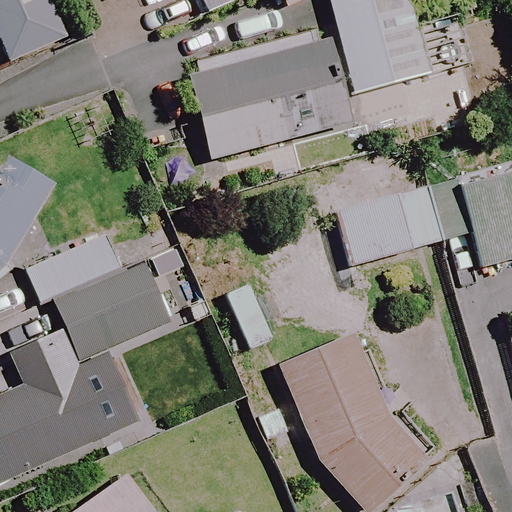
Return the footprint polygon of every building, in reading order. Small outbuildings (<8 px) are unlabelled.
[(62,44),(43,0),(0,0),(0,49),(8,67),(62,44)] [(108,0),(111,5),(122,0),(191,0),(198,15),(236,0),(108,0)] [(422,78),(400,0),(322,0),(350,98),(422,78)] [(342,127),(320,44),(178,81),(200,165),(342,127)] [(0,266),(5,263),(46,188),(0,162),(0,266)] [(511,177),(424,200),(436,244),(439,243),(463,237),(472,272),(511,261),(511,177)] [(436,244),(424,200),(422,191),(328,216),(343,270),(436,245),(436,244)] [(113,271),(99,240),(17,276),(31,307),(113,271)] [(160,330),(132,267),(41,306),(53,334),(40,340),(0,358),(0,361),(13,392),(0,398),(0,483),(100,439),(69,369),(160,330)] [(266,344),(242,288),(217,299),(241,355),(266,344)] [(349,511),(413,479),(342,339),(271,375),(341,511),(349,511)] [(141,511),(119,479),(71,511),(141,511)]
